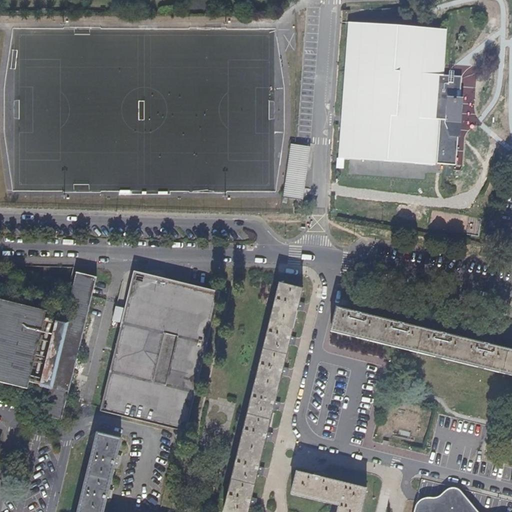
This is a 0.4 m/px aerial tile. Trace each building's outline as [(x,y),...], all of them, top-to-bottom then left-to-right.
[(457,113),(460,77),(442,75),(445,30),(347,22),(337,159),(460,168),(464,124),(453,123),(457,121),(459,119),(458,116),(457,113)] [(303,200),(311,148),(292,145),(290,161),(284,198),(303,200)] [(15,285),(16,283),(16,280),(15,278),(15,275),(13,273),(11,272),(9,271),(6,271),(4,271),(1,272),(0,273),(0,288),(0,289),(3,290),(5,291),(7,291),(10,290),(12,289),(14,287),(15,285)] [(183,431),(217,292),(131,271),(97,410),(183,431)] [(42,309),(0,300),(0,382),(24,388),(25,383),(51,388),(45,415),(63,419),(93,276),(73,272),(62,323),(40,318),(42,309)] [(36,290),(37,287),(37,285),(37,282),(36,280),(34,279),(32,277),(30,276),(28,276),(25,276),(23,277),(21,278),(19,280),(19,283),(18,285),(18,287),(19,290),(20,292),(22,293),(24,295),(26,295),(29,295),(31,295),(33,294),(35,292),(36,290)] [(61,293),(61,291),(60,289),(59,287),(58,285),(56,283),(53,282),(51,282),(49,282),(46,283),(44,284),(43,286),(42,289),(41,291),(41,294),(42,296),(44,298),(45,299),(47,301),(50,301),(52,301),(55,301),(57,300),(59,298),(60,296),(61,293)] [(276,401),(282,375),(284,367),(289,345),(292,336),(298,311),(300,302),(303,290),(280,284),(223,511),(248,511),(250,505),(252,497),(258,475),(260,467),(266,441),(268,432),(274,410),(276,401)] [(304,312),(306,303),(300,302),(298,311),(304,312)] [(365,315),(366,310),(355,307),(353,313),(365,315)] [(332,331),(511,375),(511,351),(493,346),(481,343),(450,336),(439,333),(408,326),(395,323),(365,315),(353,313),(337,309),(332,331)] [(408,326),(409,320),(396,317),(395,323),(408,326)] [(450,336),(452,331),(440,328),(439,333),(450,336)] [(295,346),(298,338),(292,336),(289,345),(295,346)] [(493,346),(494,341),(482,338),(481,343),(493,346)] [(288,376),(290,368),(284,367),(282,375),(288,376)] [(272,442),(274,434),(268,432),(266,441),(272,442)] [(102,511),(106,501),(109,486),(114,467),(118,452),(121,440),(97,434),(77,511),(102,511)] [(120,468),(124,453),(118,452),(114,467),(120,468)] [(361,511),(367,490),(297,473),(292,495),(339,506),(337,511),(361,511)] [(111,503),(115,487),(109,486),(106,501),(111,503)] [(476,511),(474,506),(459,489),(451,488),(447,491),(442,495),(436,498),(424,498),(416,504),(414,511),(476,511)]
